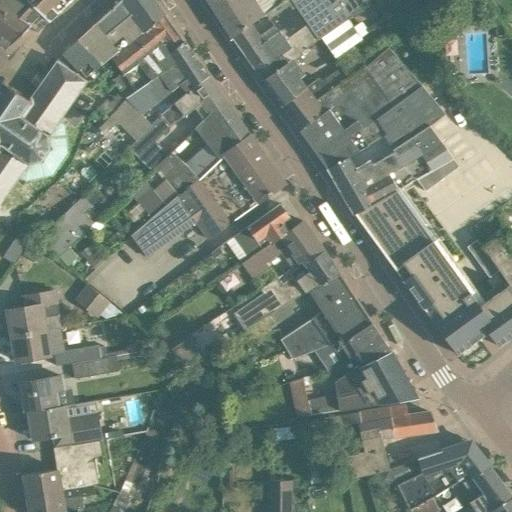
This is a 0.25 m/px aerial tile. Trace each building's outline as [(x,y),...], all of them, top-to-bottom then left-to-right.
[(0,0),(0,45),(7,50),(30,27),(37,34),(49,22),(58,13),(71,0),(0,0)] [(114,44),(122,37),(129,46),(142,34),(130,18),(132,16),(137,21),(157,3),(154,0),(121,0),(97,22),(63,53),(85,78),(119,51),(114,44)] [(253,23),(265,15),(285,0),(208,0),(232,37),(248,26),(253,23)] [(248,26),(232,37),(263,81),(288,62),(301,53),(320,39),(342,23),(340,21),(348,15),(347,15),(350,13),(360,6),(368,1),(369,0),(285,0),(265,15),(277,33),(261,45),(248,26)] [(121,94),(109,104),(116,111),(127,99),(126,98),(137,91),(171,67),(170,65),(176,61),(170,53),(184,41),(165,14),(157,3),(137,21),(132,16),(130,18),(142,34),(129,46),(112,59),(120,69),(116,73),(118,76),(112,82),(121,94)] [(350,13),(352,17),(353,18),(364,11),(360,6),(350,13)] [(392,16),(388,9),(381,13),(385,20),(392,16)] [(348,19),(320,39),(334,59),(353,46),(357,43),(362,39),(348,19)] [(202,67),(184,41),(170,53),(176,61),(170,65),(171,67),(137,91),(126,98),(127,99),(116,111),(106,122),(105,122),(99,128),(106,134),(117,123),(135,141),(151,126),(151,125),(140,114),(162,98),(202,67)] [(334,59),(340,68),(347,77),(366,64),(353,46),(334,59)] [(395,106),(376,120),(376,119),(356,130),(366,147),(386,136),(396,152),(371,165),(369,161),(355,169),(348,157),(328,168),(354,214),(395,191),(415,179),(421,175),(428,171),(436,167),(443,163),(452,157),(429,127),(444,115),(421,87),(388,48),(366,64),(395,106)] [(303,56),(301,53),(288,62),(263,81),(281,106),(304,89),(306,87),(300,78),(306,74),(296,61),(303,56)] [(28,100),(0,81),(0,204),(16,181),(22,185),(23,184),(52,177),(68,154),(66,126),(67,124),(74,128),(94,101),(80,92),(87,82),(57,61),(43,80),(36,75),(30,83),(38,89),(28,100)] [(313,101),(323,113),(300,130),(328,168),(348,157),(366,147),(356,130),(376,119),(376,120),(395,106),(366,64),(347,77),(327,91),(313,101)] [(209,113),(224,99),(208,76),(190,89),(160,115),(151,125),(151,126),(135,141),(136,141),(128,149),(151,171),(160,163),(169,155),(168,155),(155,142),(170,128),(194,109),(203,120),(209,113)] [(323,113),(313,101),(304,89),(281,106),(300,130),(323,113)] [(164,181),(153,191),(165,205),(249,134),(224,99),(209,113),(203,120),(195,129),(206,144),(184,164),(171,152),(168,155),(169,155),(160,163),(151,171),(152,172),(154,171),(164,181)] [(106,122),(116,111),(109,104),(106,101),(96,111),(105,122),(106,122)] [(207,241),(282,187),(268,167),(271,165),(249,134),(165,205),(135,231),(134,233),(145,250),(172,232),(168,226),(188,213),(207,241)] [(133,158),(128,153),(122,159),(127,164),(133,158)] [(450,172),(458,167),(452,157),(443,163),(450,172)] [(443,163),(436,167),(443,177),(450,172),(443,163)] [(436,167),(428,171),(436,182),(443,177),(436,167)] [(421,175),(430,187),(436,182),(428,171),(421,175)] [(415,179),(424,192),(430,187),(421,175),(415,179)] [(165,205),(153,191),(151,189),(146,183),(131,196),(137,202),(145,212),(130,225),(135,231),(165,205)] [(395,191),(354,214),(456,356),(487,333),(498,347),(511,336),(511,290),(509,286),(480,307),(395,191)] [(100,215),(83,197),(37,241),(56,260),(92,225),(92,224),(100,215)] [(241,264),(288,231),(282,223),(288,218),(279,205),(233,238),(246,257),(239,261),(241,264)] [(301,262),(321,248),(302,221),(288,231),(241,264),(253,281),(270,268),(266,264),(280,254),(285,260),(292,255),(298,264),(301,262)] [(472,255),(482,248),(476,240),(466,247),(472,255)] [(511,244),(506,251),(495,241),(482,248),(487,255),(493,263),(499,271),(500,274),(509,286),(511,290),(511,244)] [(31,243),(23,254),(35,264),(43,252),(31,243)] [(104,261),(90,245),(80,253),(94,269),(104,261)] [(78,257),(69,247),(59,257),(68,267),(78,257)] [(210,254),(214,258),(222,252),(218,247),(210,254)] [(309,292),(339,274),(321,248),(301,262),(305,268),(282,285),(277,278),(259,290),(273,312),(308,291),(309,292)] [(482,248),(472,255),(478,263),(487,255),(482,248)] [(8,249),(3,258),(14,265),(19,256),(8,249)] [(493,263),(487,255),(478,263),(483,270),(493,263)] [(499,271),(493,263),(483,270),(489,278),(499,271)] [(341,340),(373,325),(339,274),(309,292),(322,312),(280,340),(292,360),(297,358),(314,351),(331,345),(330,345),(341,340)] [(97,319),(110,303),(87,285),(74,301),(97,319)] [(61,328),(59,316),(55,292),(23,297),(25,308),(7,311),(12,336),(61,328)] [(162,324),(153,331),(160,340),(169,332),(162,324)] [(372,362),(391,352),(373,325),(341,340),(330,345),(331,345),(314,351),(335,382),(347,373),(348,374),(360,367),(372,362)] [(72,364),(106,358),(104,347),(99,348),(98,345),(64,351),(60,329),(61,329),(61,328),(12,336),(16,362),(54,356),(56,366),(72,364)] [(127,346),(128,354),(137,353),(135,344),(127,346)] [(311,417),(417,399),(391,352),(372,362),(360,367),(348,374),(347,373),(335,382),(336,394),(307,401),(308,408),(311,417)] [(119,371),(117,361),(116,356),(106,358),(72,364),(74,380),(119,371)] [(184,390),(192,384),(185,376),(177,382),(184,390)] [(29,412),(58,407),(55,392),(63,390),(61,377),(20,384),(24,412),(28,412),(29,412)] [(307,401),(302,379),(289,382),(293,402),(296,401),(298,410),(308,408),(307,401)] [(405,405),(341,416),(343,425),(376,419),(380,438),(393,437),(437,430),(430,413),(407,416),(405,405)] [(99,433),(97,415),(66,420),(64,406),(58,407),(29,412),(33,440),(54,437),(69,434),(71,445),(100,440),(99,433)] [(343,425),(341,416),(330,418),(333,434),(344,431),(343,425)] [(376,419),(343,425),(344,431),(349,456),(331,460),(333,471),(345,468),(348,479),(389,470),(380,438),(376,419)] [(95,485),(90,459),(102,457),(100,440),(71,445),(74,461),(55,464),(56,470),(22,475),(26,496),(61,491),(61,490),(93,485),(95,485)] [(484,470),(464,444),(418,459),(422,473),(396,486),(409,511),(411,510),(432,498),(458,482),(463,478),(465,481),(465,482),(472,477),(484,470)] [(396,481),(411,474),(406,464),(392,471),(396,481)] [(324,466),(310,467),(311,483),(324,483),(324,466)] [(490,511),(511,497),(488,466),(484,470),(472,477),(465,482),(465,481),(462,483),(473,500),(469,503),(472,507),(463,511),(490,511)] [(395,482),(389,471),(378,476),(382,483),(388,485),(395,482)] [(291,511),(292,481),(268,481),(267,511),(291,511)] [(62,511),(83,509),(81,497),(94,495),(93,485),(61,490),(61,491),(26,496),(28,511),(62,511)] [(108,511),(121,511),(131,495),(121,489),(108,511)] [(511,511),(511,497),(490,511),(511,511)] [(411,511),(437,511),(439,511),(432,498),(411,510),(411,511)]
